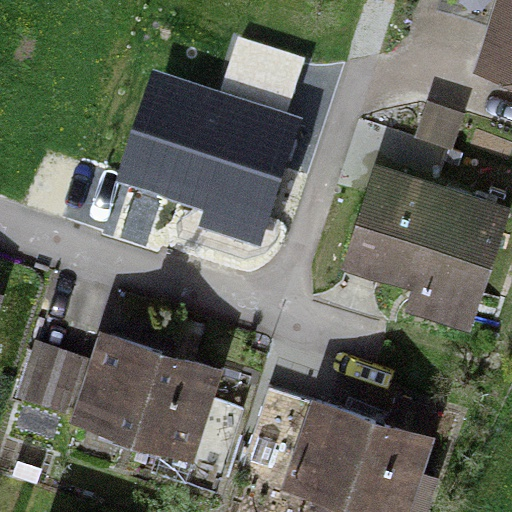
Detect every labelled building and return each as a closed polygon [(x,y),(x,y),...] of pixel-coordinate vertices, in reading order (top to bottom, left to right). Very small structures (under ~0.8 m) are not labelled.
[(511,0),(508,0),(490,55),(511,62),(511,0)] [(449,146),(459,117),(426,106),(416,135),(449,146)] [(244,246),(251,225),(255,226),(285,136),(216,113),(210,129),(155,111),(131,185),(209,211),(202,233),(244,246)] [(349,256),(473,297),(502,207),(433,184),(427,200),(373,183),(349,256)] [(197,407),(211,365),(107,331),(81,413),(165,440),(178,400),(197,407)] [(87,354),(37,337),(19,389),(69,407),(87,354)] [(242,464),(388,511),(417,511),(432,475),(411,468),(430,409),(394,397),(386,421),(269,383),(242,464)]
